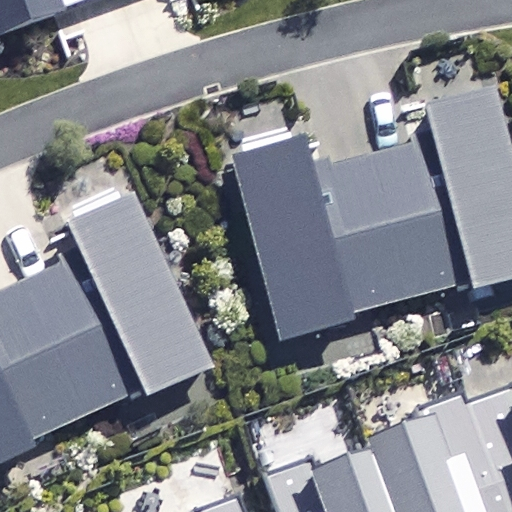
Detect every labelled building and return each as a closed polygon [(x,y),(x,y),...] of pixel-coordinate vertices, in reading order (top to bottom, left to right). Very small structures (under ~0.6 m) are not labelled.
[(0,0),(0,54),(63,31),(60,23),(121,0),(0,0)] [(511,296),(511,191),(492,110),(422,128),(429,157),(314,186),(308,160),(236,178),(281,357),(353,339),(349,322),(467,292),(470,306),(511,296)] [(211,385),(133,215),(66,246),(77,269),(0,304),(0,477),(33,463),(26,447),(138,395),(147,415),(211,385)] [(379,469),(392,511),(511,511),(511,409),(508,396),(430,421),(440,450),(420,457),(405,410),(364,422),(379,469)] [(392,511),(379,469),(274,502),(277,511),(392,511)]
